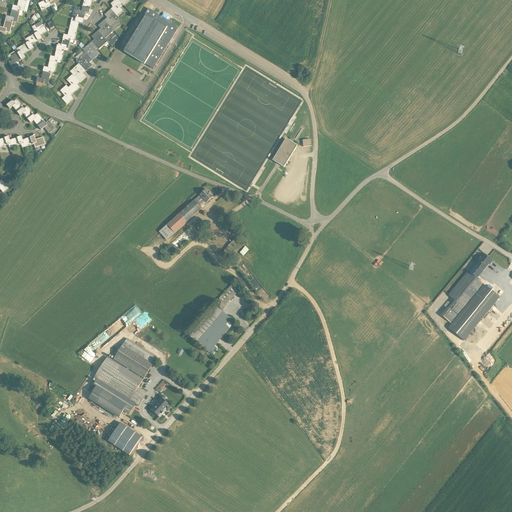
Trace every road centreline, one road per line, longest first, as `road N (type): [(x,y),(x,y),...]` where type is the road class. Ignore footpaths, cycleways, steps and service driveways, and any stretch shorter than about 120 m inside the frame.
road 1 (unclassified): [(75,511),(111,490),(267,313),(311,241)]
road 2 (track): [(290,280),(319,310),(344,410),(334,452),(276,511)]
road 3 (unclassified): [(190,18),(305,94),(315,129),(310,221)]
road 4 (unclassified): [(67,118),(310,221)]
road 5 (unclassified): [(511,58),(462,117),(378,174)]
road 6 (track): [(267,313),(200,239),(167,266),(154,252),(158,242)]
road 7 (unclassified): [(511,258),(378,174)]
